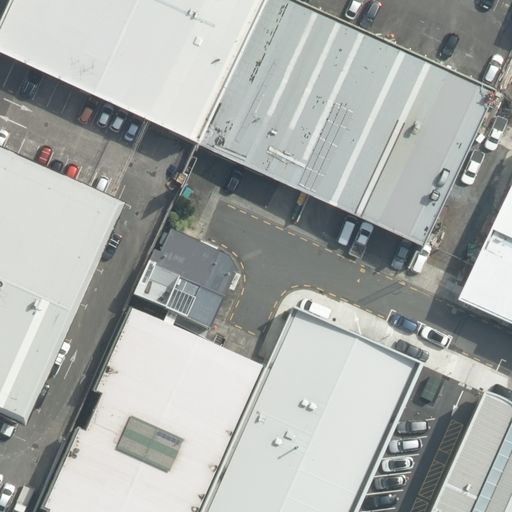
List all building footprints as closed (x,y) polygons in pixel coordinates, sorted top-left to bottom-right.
[(6,0),(0,14),(0,51),(195,142),(260,0),(6,0)] [(299,0),(260,0),(195,142),(421,244),(474,134),(488,105),(495,89),(479,81),(464,75),(299,0)] [(511,115),(488,105),(474,134),(478,136),(508,150),(511,152),(511,115)] [(508,150),(478,136),(468,158),(499,172),(508,150)] [(0,417),(17,425),(109,207),(0,158),(0,417)] [(483,203),(495,175),(473,166),(463,186),(456,183),(421,255),(422,255),(419,263),(457,281),(460,273),(462,274),(492,207),(483,203)] [(511,195),(463,299),(511,321),(511,195)] [(226,257),(162,229),(131,297),(205,330),(231,272),(226,257)] [(262,369),(126,307),(90,390),(98,394),(81,433),(73,429),(37,511),(39,511),(199,511),(252,390),(262,369)] [(358,437),(252,390),(199,511),(400,511),(430,447),(365,420),(358,437)] [(511,511),(511,503),(508,502),(511,492),(511,423),(509,422),(511,414),(511,409),(507,405),(499,400),(479,392),(425,511),(511,511)]
